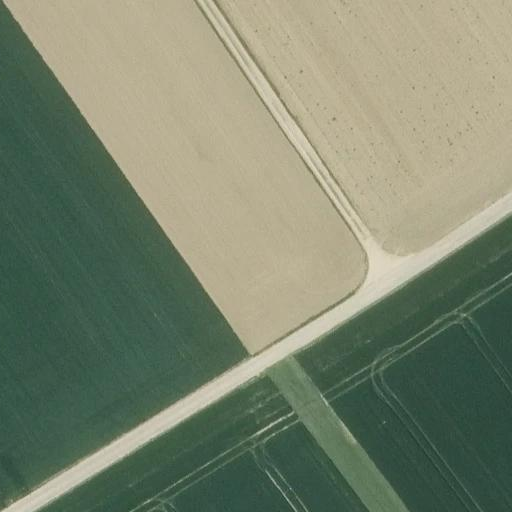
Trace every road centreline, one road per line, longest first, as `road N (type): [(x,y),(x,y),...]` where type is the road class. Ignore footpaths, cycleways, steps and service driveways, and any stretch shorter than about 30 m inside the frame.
road 1 (track): [(511,202),(8,511)]
road 2 (track): [(392,280),(201,0)]
